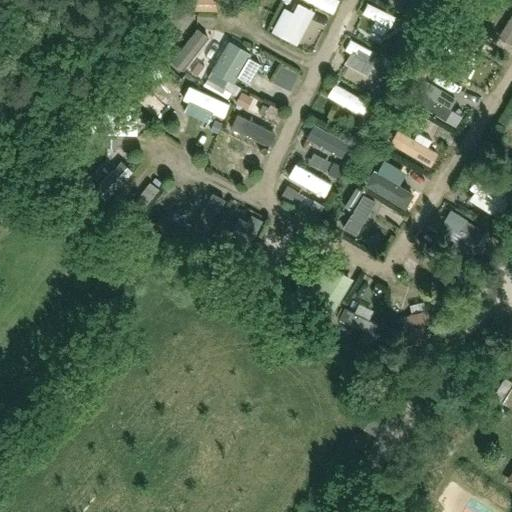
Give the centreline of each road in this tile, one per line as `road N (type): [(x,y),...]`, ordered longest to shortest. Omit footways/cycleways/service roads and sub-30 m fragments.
road 1 (track): [(349,511),(432,371)]
road 2 (residential): [(432,371),(511,251)]
